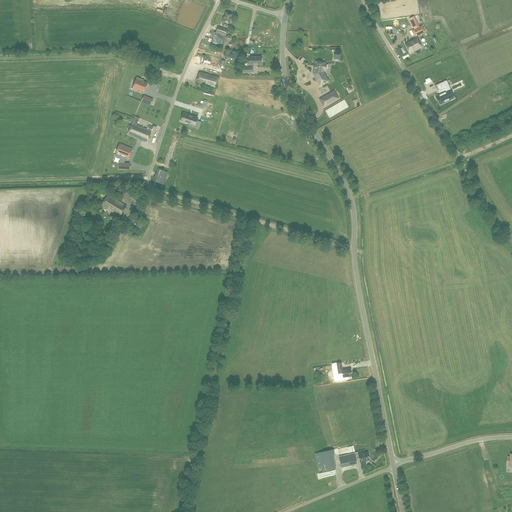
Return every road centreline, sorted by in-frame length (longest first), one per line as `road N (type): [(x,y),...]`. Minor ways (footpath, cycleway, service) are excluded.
road 1 (track): [(182,511),(247,218)]
road 2 (residential): [(216,209),(152,190),(149,179),(181,79),(219,0)]
road 3 (unclassified): [(393,465),(355,249)]
road 4 (track): [(401,65),(511,241)]
road 5 (unclassified): [(355,249),(346,185),(301,111)]
road 6 (unclassified): [(355,249),(216,209)]
road 7 (unclassified): [(393,465),(511,437)]
